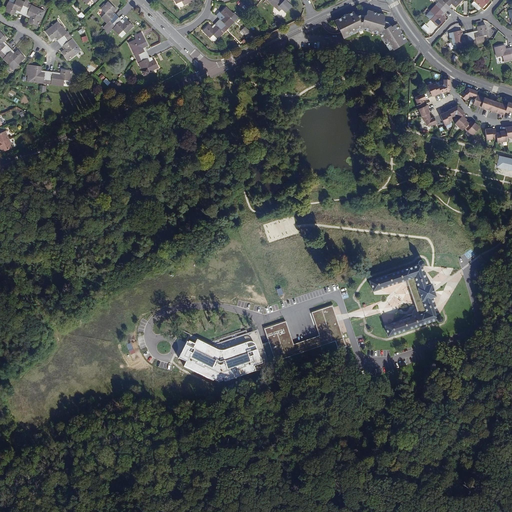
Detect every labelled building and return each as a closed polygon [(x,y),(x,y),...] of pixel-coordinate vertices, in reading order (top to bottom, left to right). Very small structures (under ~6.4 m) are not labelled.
[(23,5),(24,2),(18,0),(15,0),(14,4),(8,2),(4,11),(13,15),(15,11),(16,9),(19,11),(18,13),(22,15),(26,7),(23,5)] [(268,0),(279,11),(290,0),(268,0)] [(436,0),(437,1),(447,11),(450,8),(449,7),(452,4),(453,5),(456,8),(463,0),(462,0),(436,0)] [(489,1),(487,0),(475,0),(475,1),(482,9),(489,1)] [(445,19),(442,16),(440,15),(444,12),(445,13),(447,11),(437,1),(435,3),(436,5),(430,11),(435,15),(430,20),(438,27),(445,19)] [(108,2),(101,9),(105,13),(101,17),(107,23),(109,21),(112,23),(118,17),(113,12),(115,9),(108,2)] [(29,8),(26,7),(22,15),(26,16),(27,14),(31,16),(30,18),(28,21),(37,26),(44,12),(38,10),(38,9),(31,6),(29,8)] [(220,13),(222,16),(224,17),(221,20),(220,18),(217,21),(223,27),(225,25),(228,27),(234,21),(230,17),(233,14),(225,7),(220,13)] [(409,42),(406,38),(397,25),(394,27),(393,25),(391,26),(388,23),(385,23),(387,16),(369,11),(367,16),(366,16),(365,17),(362,17),(359,17),(358,15),(356,16),(355,13),(336,22),(340,30),(345,41),(364,32),(380,36),(388,48),(390,46),(395,53),(409,42)] [(126,33),(133,26),(127,20),(125,22),(123,24),(119,21),(121,20),(118,17),(112,23),(115,26),(112,28),(118,34),(122,30),(126,33)] [(220,30),(223,27),(217,21),(214,24),(216,25),(212,28),(211,27),(208,24),(202,30),(210,38),(213,34),(217,39),(223,32),(220,30)] [(59,43),(67,38),(64,35),(66,33),(58,22),(45,31),(51,39),(54,37),(56,36),(59,39),(57,41),(59,43)] [(429,35),(435,28),(427,22),(422,28),(429,35)] [(477,27),(478,30),(478,32),(474,33),(474,31),(470,32),(473,46),(477,45),(477,43),(485,42),(484,36),(488,35),(486,25),(477,27)] [(245,27),(241,30),(249,38),(253,35),(245,27)] [(470,47),(473,46),(470,32),(467,33),(467,35),(463,36),(463,34),(462,30),(453,33),(456,42),(460,41),(461,47),(469,45),(470,47)] [(0,55),(9,47),(6,44),(4,46),(1,43),(3,41),(5,39),(0,33),(0,55)] [(136,60),(136,59),(147,54),(146,51),(144,52),(142,48),(144,47),(147,45),(141,33),(134,37),(135,40),(129,43),(136,60)] [(63,50),(61,52),(67,60),(75,54),(72,49),(76,45),(69,36),(67,38),(59,43),(61,47),(63,45),(65,49),(63,50)] [(495,50),(492,51),(492,55),(496,54),(497,58),(502,56),(504,62),(511,59),(511,58),(511,57),(511,56),(511,46),(509,48),(509,50),(506,51),(505,48),(504,45),(494,47),(495,50)] [(9,47),(0,55),(9,65),(13,61),(17,64),(24,57),(17,50),(14,53),(13,54),(10,51),(11,50),(9,47)] [(147,54),(136,59),(139,58),(140,61),(138,62),(141,70),(141,71),(143,75),(149,72),(149,71),(158,67),(155,60),(151,61),(149,62),(147,58),(149,57),(147,54)] [(49,71),(45,71),(45,73),(40,73),(41,70),(41,66),(27,64),(27,72),(30,72),(30,75),(35,76),(35,82),(47,84),(49,71)] [(64,80),(68,81),(69,70),(61,69),(60,73),(60,75),(53,74),(53,72),(49,71),(47,84),(63,86),(64,80)] [(442,84),(438,86),(441,92),(441,93),(450,89),(450,78),(444,79),(444,83),(443,85),(442,84)] [(118,83),(115,79),(109,85),(113,89),(118,83)] [(441,92),(438,86),(436,81),(428,85),(432,96),(441,92)] [(475,97),(476,94),(477,91),(468,88),(464,92),(463,91),(460,94),(466,100),(469,97),(472,96),(475,97)] [(418,108),(425,105),(424,102),(424,100),(427,99),(424,93),(417,96),(416,99),(418,104),(417,105),(418,108)] [(488,98),(476,94),(475,97),(474,102),(481,105),(481,106),(485,108),(488,98)] [(491,99),(488,98),(485,108),(488,109),(491,110),(495,100),(491,99)] [(507,105),(495,100),(491,110),(496,112),(497,110),(505,113),(505,111),(507,105)] [(427,104),(425,105),(418,108),(422,115),(429,112),(430,112),(428,108),(429,107),(427,104)] [(449,111),(452,117),(455,115),(455,114),(458,114),(461,117),(463,115),(465,113),(457,106),(448,109),(449,111)] [(454,121),(452,117),(449,111),(445,112),(440,114),(445,125),(454,121)] [(430,116),(429,112),(422,115),(423,119),(424,119),(427,124),(430,125),(436,122),(434,116),(432,117),(430,116)] [(463,115),(461,117),(456,124),(463,130),(465,127),(469,123),(466,121),(467,120),(463,115)] [(469,123),(465,127),(473,134),(480,127),(475,122),(474,123),(472,121),(469,123)] [(497,138),(497,132),(496,129),(492,129),(492,128),(485,128),(486,138),(497,138)] [(500,132),(497,132),(497,138),(497,142),(508,141),(507,137),(506,130),(501,131),(500,132)] [(0,143),(8,139),(5,131),(0,133),(0,143)] [(8,139),(0,143),(0,148),(0,149),(2,152),(12,148),(8,139)] [(511,158),(500,156),(497,166),(511,169),(511,158)] [(471,249),(464,254),(468,259),(475,254),(471,249)] [(388,336),(437,319),(437,320),(438,320),(438,321),(439,321),(440,321),(441,321),(442,321),(442,320),(443,319),(443,318),(442,317),(441,316),(440,316),(439,316),(432,297),(436,296),(432,283),(428,285),(422,265),(423,265),(424,264),(424,263),(424,262),(423,261),(423,260),(422,260),(421,260),(420,260),(419,261),(418,262),(418,263),(419,264),(370,280),(373,290),(407,279),(418,314),(385,325),(388,336)] [(286,321),(283,322),(291,348),(323,337),(315,313),(331,308),(336,324),(334,325),(337,335),(341,333),(332,305),(311,312),(319,335),(293,344),(286,321)] [(264,328),(275,361),(335,341),(338,349),(346,346),(341,333),(337,335),(334,325),(336,324),(331,308),(315,313),(323,337),(291,348),(283,322),(264,328)] [(385,322),(391,321),(389,313),(392,312),(391,308),(382,310),(385,322)] [(197,343),(189,340),(181,356),(188,361),(186,366),(220,383),(258,370),(256,364),(265,362),(260,349),(259,349),(257,343),(255,342),(254,341),(251,341),(249,342),(226,349),(222,350),(219,349),(199,339),(197,343)] [(458,402),(448,406),(453,418),(463,415),(463,412),(492,402),(492,399),(496,398),(493,390),(489,393),(487,391),(478,395),(478,396),(460,403),(458,402)]
